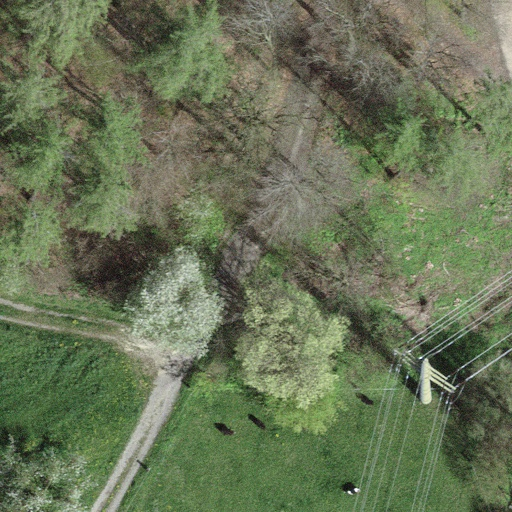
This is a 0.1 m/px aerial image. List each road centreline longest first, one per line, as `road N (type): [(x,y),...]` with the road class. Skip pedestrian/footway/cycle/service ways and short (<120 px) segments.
road 1 (track): [(104,511),(174,375),(318,0)]
road 2 (track): [(174,375),(0,304)]
